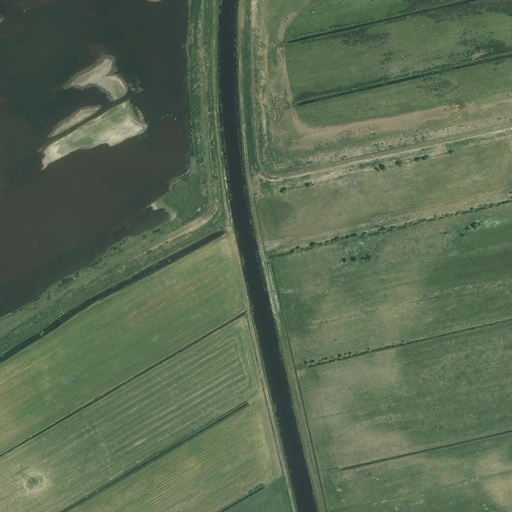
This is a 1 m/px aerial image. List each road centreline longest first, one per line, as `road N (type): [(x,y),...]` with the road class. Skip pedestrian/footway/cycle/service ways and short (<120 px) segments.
road 1 (track): [(252,187),(320,511)]
road 2 (track): [(228,225),(294,511)]
